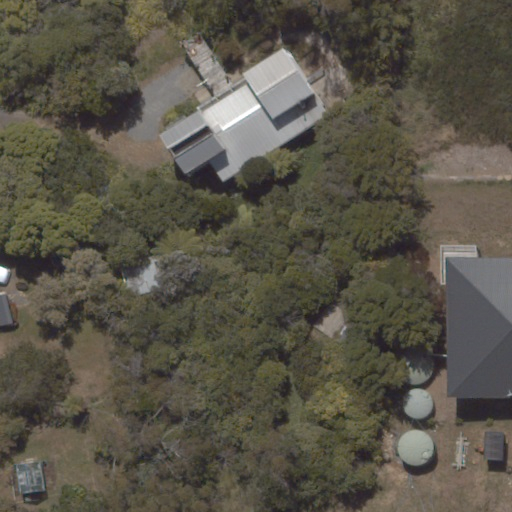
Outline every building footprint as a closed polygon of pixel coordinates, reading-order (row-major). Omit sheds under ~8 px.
[(328,114),(285,46),(242,73),(245,78),(197,108),(199,111),(161,135),(185,174),(209,158),(224,181),(328,114)] [(446,398),(511,398),(511,257),(446,257),(446,398)] [(0,326),(13,323),(6,292),(0,293),(0,326)] [(486,432),(484,460),(503,461),(505,433),(486,432)] [(42,461),(16,465),(20,494),(46,491),(42,461)]
